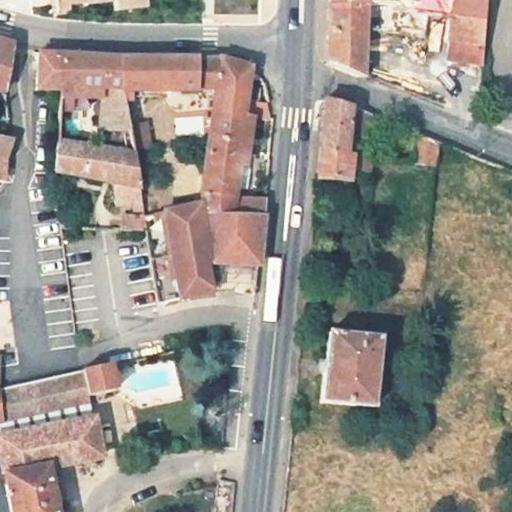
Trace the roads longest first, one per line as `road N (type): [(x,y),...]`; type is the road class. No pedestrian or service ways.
road 1 (residential): [(279,294),(504,324),(483,511)]
road 2 (tertiary): [(301,66),(221,40),(27,27)]
road 3 (secondary): [(279,294),(301,66)]
road 4 (tertiary): [(511,149),(301,66)]
road 5 (secondary): [(257,511),(279,294)]
road 6 (residential): [(27,27),(19,85),(22,223)]
